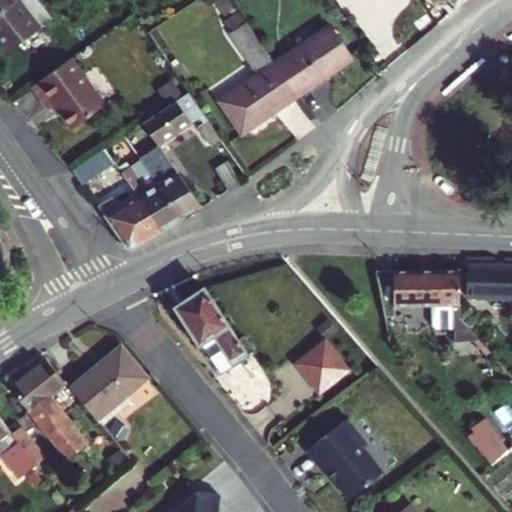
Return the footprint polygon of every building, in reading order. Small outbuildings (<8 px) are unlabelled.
[(52,22),(35,0),(0,0),(0,45),(8,55),(52,22)] [(299,99),(278,68),(250,26),(233,38),(261,80),(222,106),(243,137),(299,99)] [(278,68),(299,99),(351,63),(330,32),(278,68)] [(107,104),(72,58),(33,88),(50,109),(56,105),(74,129),(107,104)] [(143,123),(158,146),(201,119),(204,124),(200,127),(212,146),(221,140),(189,93),(143,123)] [(143,123),(136,128),(150,151),(158,146),(143,123)] [(105,148),(84,162),(92,175),(114,162),(105,148)] [(161,150),(143,161),(181,219),(200,207),(161,150)] [(143,161),(123,174),(162,231),(181,219),(143,161)] [(228,189),(239,183),(225,161),(215,167),(228,189)] [(124,194),(100,209),(127,245),(136,247),(162,231),(123,174),(115,178),(124,194)] [(511,299),(511,267),(468,266),(467,299),(511,299)] [(395,305),(430,305),(430,270),(377,270),(386,314),(395,313),(395,305)] [(430,270),(430,305),(430,316),(435,321),(460,322),(460,317),(460,306),(459,270),(430,270)] [(204,288),(176,307),(221,375),(242,362),(238,357),(246,352),(204,288)] [(297,365),(306,376),(334,354),(325,343),(297,365)] [(93,414),(98,419),(147,379),(121,349),(73,388),(93,414)] [(334,354),(306,376),(319,393),(347,370),(334,354)] [(30,410),(49,395),(64,382),(66,381),(48,359),(12,388),(30,410)] [(53,399),(49,395),(30,410),(50,435),(70,419),(54,398),(53,399)] [(468,431),(496,462),(511,447),(511,442),(487,414),(468,431)] [(25,448),(14,434),(0,416),(0,443),(4,441),(11,450),(3,457),(21,479),(39,465),(25,448)] [(89,444),(70,419),(50,435),(69,459),(80,451),(89,444)] [(346,421),(342,424),(349,432),(356,433),(346,421)] [(342,424),(307,452),(323,472),(328,471),(335,479),(335,482),(349,500),(382,473),(363,449),(363,442),(356,433),(349,432),(342,424)] [(14,434),(25,448),(33,441),(22,427),(14,434)] [(25,448),(39,465),(46,459),(33,441),(25,448)] [(195,494),(173,511),(216,511),(217,496),(195,494)]
